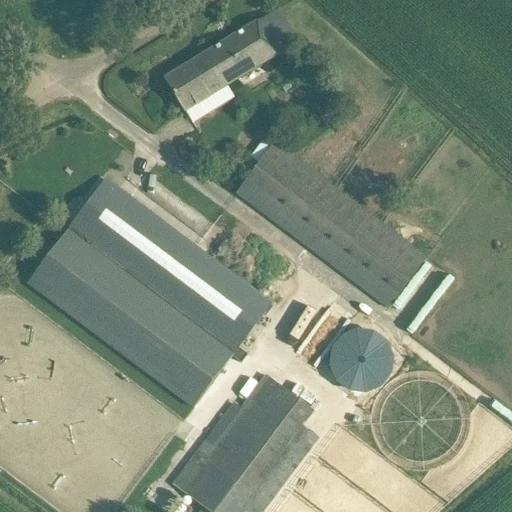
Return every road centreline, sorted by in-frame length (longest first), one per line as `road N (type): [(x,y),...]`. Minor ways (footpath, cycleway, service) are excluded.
road 1 (unknown): [(66,83),(327,292)]
road 2 (unclassified): [(66,83),(203,0)]
